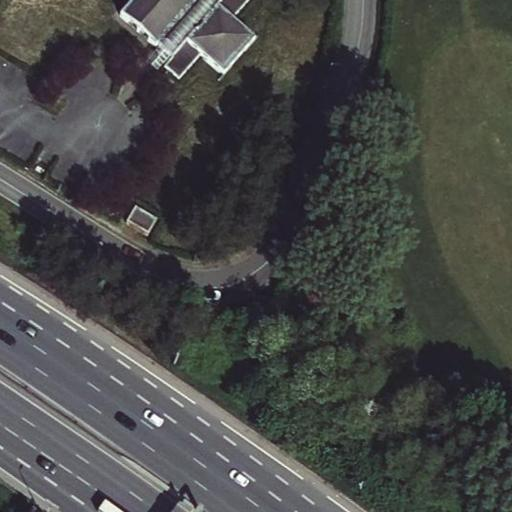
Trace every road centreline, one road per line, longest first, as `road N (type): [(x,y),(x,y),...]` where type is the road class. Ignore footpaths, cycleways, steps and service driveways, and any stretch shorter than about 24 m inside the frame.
road 1 (residential): [(361,0),(348,79),(281,246),(249,277),(207,286),(170,280),(0,178)]
road 2 (motorway): [(257,511),(0,331)]
road 3 (motorway): [(0,416),(118,497)]
